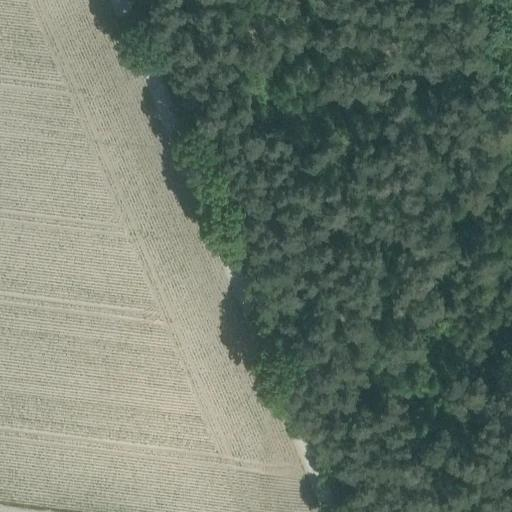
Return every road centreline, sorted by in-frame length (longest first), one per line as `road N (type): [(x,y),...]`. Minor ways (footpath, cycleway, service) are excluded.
road 1 (track): [(121,0),(338,511)]
road 2 (track): [(302,433),(511,368)]
